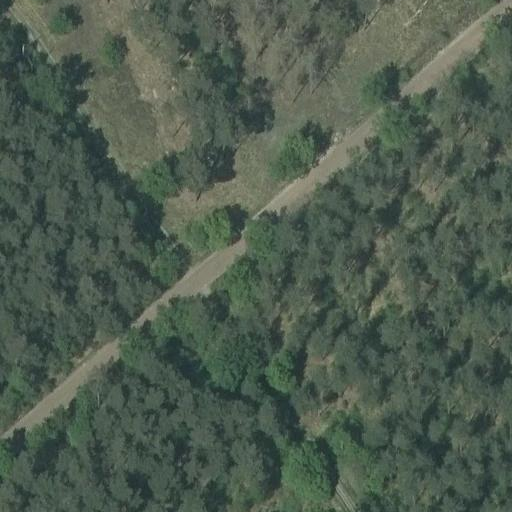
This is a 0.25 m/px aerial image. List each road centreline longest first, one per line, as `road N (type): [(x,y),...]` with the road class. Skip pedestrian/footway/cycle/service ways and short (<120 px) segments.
road 1 (track): [(511,4),(0,452)]
road 2 (track): [(352,511),(193,283)]
